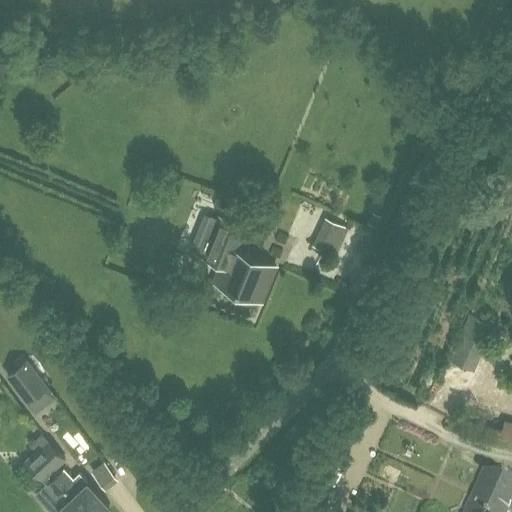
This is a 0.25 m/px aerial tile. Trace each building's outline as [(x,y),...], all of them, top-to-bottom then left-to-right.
[(326,215),(311,243),(335,255),(349,227),(326,215)] [(221,263),(214,280),(262,300),(276,265),(239,250),(248,228),(220,216),(204,256),(221,263)] [(455,348),(477,358),(487,334),(465,324),(455,348)] [(26,402),(46,387),(26,360),(6,375),(26,402)] [(89,511),(99,511),(109,503),(78,471),(72,477),(59,462),(63,458),(50,442),(44,447),(50,454),(42,461),(50,470),(51,471),(89,511)] [(50,454),(44,447),(29,460),(35,468),(33,469),(41,478),(50,470),(42,461),(50,454)] [(498,477),(484,471),(474,492),(511,508),(511,506),(511,473),(501,469),(498,477)] [(89,511),(51,471),(47,476),(50,479),(45,483),(35,492),(53,511),(54,511),(58,508),(61,511),(89,511)] [(511,511),(511,506),(511,508),(474,492),(465,511),(511,511)]
